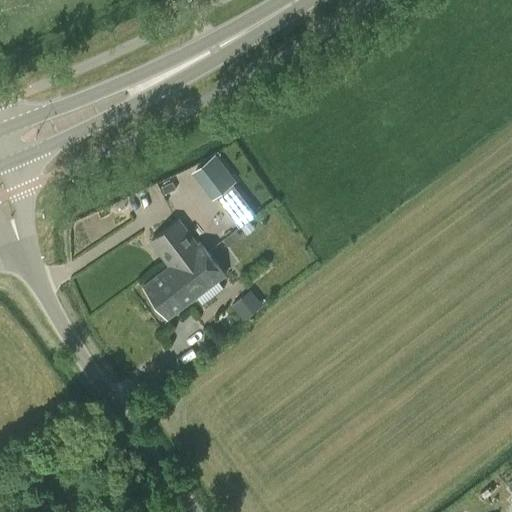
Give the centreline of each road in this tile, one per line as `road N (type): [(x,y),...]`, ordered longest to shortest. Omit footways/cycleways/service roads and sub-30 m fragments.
road 1 (secondary): [(300,0),(123,99),(0,151)]
road 2 (unclassified): [(195,511),(118,412),(36,282),(23,246)]
